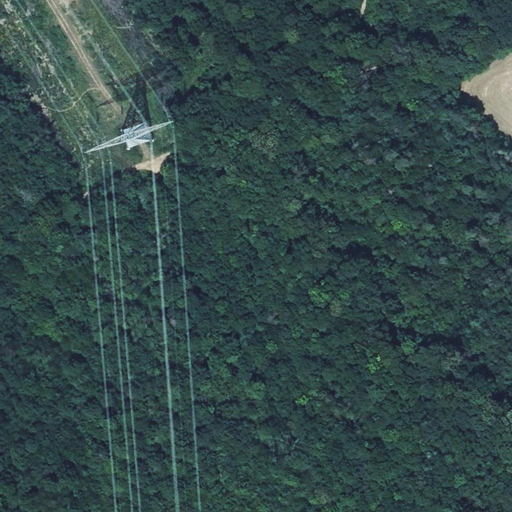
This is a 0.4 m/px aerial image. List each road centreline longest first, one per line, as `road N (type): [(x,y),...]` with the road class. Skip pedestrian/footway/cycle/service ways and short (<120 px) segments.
road 1 (track): [(388,511),(159,156)]
road 2 (track): [(348,68),(315,104),(245,136),(159,156)]
road 3 (track): [(159,156),(49,0)]
road 4 (track): [(159,156),(0,229)]
road 5 (track): [(348,68),(511,40)]
